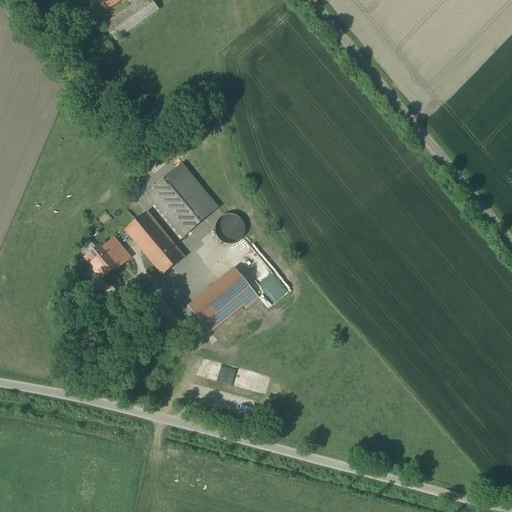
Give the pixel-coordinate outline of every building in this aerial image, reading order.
[(96,0),(104,11),(120,0),(96,0)] [(151,0),(140,0),(104,27),(115,41),(158,9),(151,0)] [(217,209),(181,165),(146,194),(183,238),(217,209)] [(184,258),(146,213),(124,231),(162,276),(184,258)] [(238,219),(235,216),(231,215),(226,215),(222,216),(219,219),(217,223),(215,227),(215,231),(217,235),(219,238),(223,241),(227,242),(231,242),(235,240),(239,238),(241,234),(242,230),(242,226),(241,222),(238,219)] [(114,272),(130,258),(115,241),(107,248),(104,243),(86,259),(102,278),(112,270),(114,272)] [(259,299),(234,269),(188,307),(209,333),(243,306),(246,309),(259,299)] [(149,310),(157,320),(169,311),(161,300),(149,310)] [(186,331),(169,311),(157,320),(157,321),(153,325),(170,345),(186,331)]
